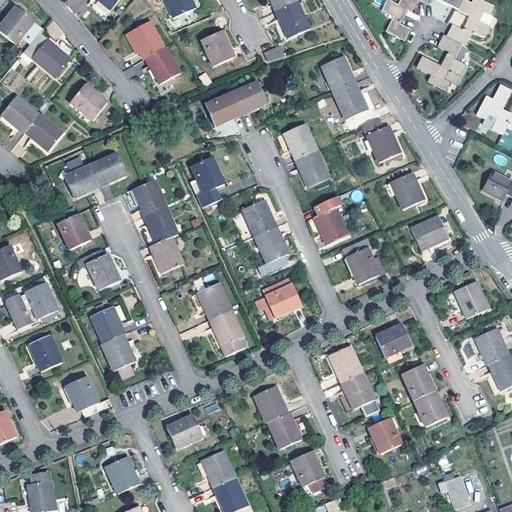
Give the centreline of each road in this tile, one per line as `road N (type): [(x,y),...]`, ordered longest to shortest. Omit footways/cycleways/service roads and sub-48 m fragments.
road 1 (residential): [(338,325),(262,148)]
road 2 (residential): [(195,391),(114,219)]
road 3 (residential): [(410,287),(470,405)]
road 4 (residential): [(345,468),(291,350)]
road 5 (residential): [(511,51),(424,145)]
